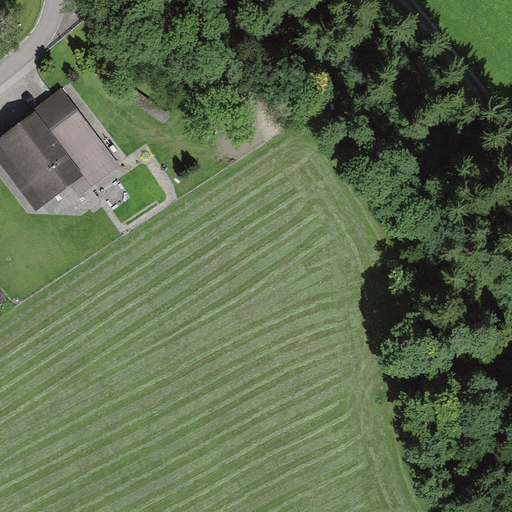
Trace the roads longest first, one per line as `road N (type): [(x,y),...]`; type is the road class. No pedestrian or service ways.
road 1 (track): [(87,0),(125,44),(179,65),(241,70),(295,103),(383,275),(411,454),(447,511)]
road 2 (track): [(392,0),(511,146)]
